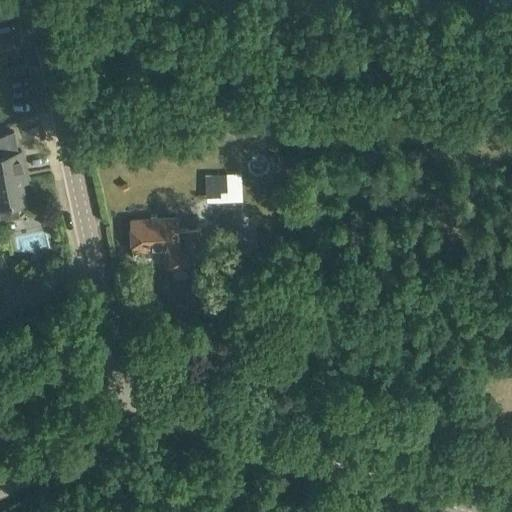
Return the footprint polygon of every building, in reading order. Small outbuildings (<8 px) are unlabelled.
[(238,82),(238,98),(264,98),(264,82),(238,82)] [(289,90),(288,101),(327,101),(328,90),(289,90)] [(233,93),(218,93),(219,110),(234,110),(233,93)] [(0,213),(1,217),(18,213),(15,201),(25,199),(21,180),(27,179),(24,166),(21,149),(18,149),(14,129),(0,135),(0,213)] [(218,202),(242,201),(241,181),(228,181),(227,177),(217,178),(218,202)] [(177,218),(130,219),(132,249),(164,248),(165,267),(192,266),(191,247),(200,247),(199,229),(177,230),(177,218)] [(297,226),(295,226),(294,221),(287,221),(287,226),(282,225),(282,239),(297,239),(297,226)]
